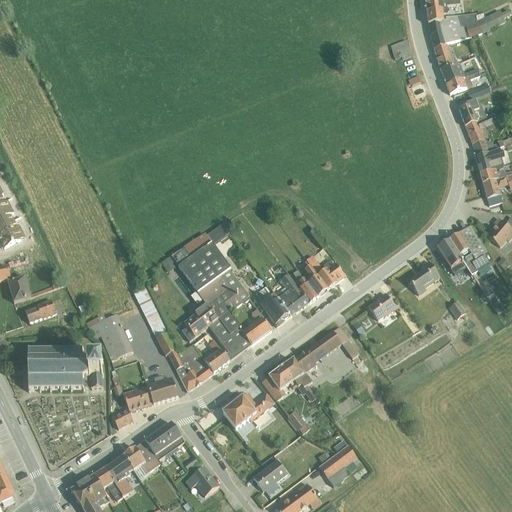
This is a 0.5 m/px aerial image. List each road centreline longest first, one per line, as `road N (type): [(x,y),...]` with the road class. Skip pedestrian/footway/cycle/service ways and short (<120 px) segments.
road 1 (residential): [(413,0),(457,144),(460,173),(450,210),(421,246),(211,401),(177,411)]
road 2 (residential): [(45,495),(177,411)]
road 3 (unclassified): [(177,411),(250,511)]
